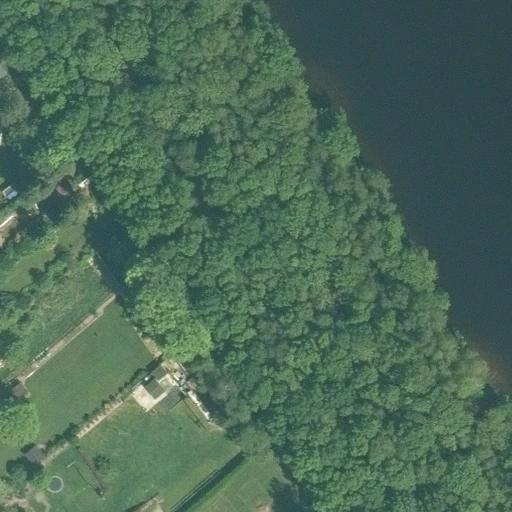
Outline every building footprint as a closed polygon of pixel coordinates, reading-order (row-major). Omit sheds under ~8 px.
[(109,244),(95,254),(109,274),(123,264),(109,244)] [(136,285),(125,293),(135,307),(146,299),(136,285)] [(160,318),(148,326),(156,337),(167,329),(160,318)] [(176,340),(164,349),(170,357),(182,349),(176,340)] [(159,366),(150,374),(156,381),(165,373),(159,366)] [(154,380),(145,388),(156,401),(165,394),(154,380)] [(7,394),(0,398),(0,403),(4,409),(13,403),(7,394)] [(237,424),(227,432),(239,448),(250,440),(237,424)] [(36,451),(28,457),(34,465),(42,459),(36,451)]
